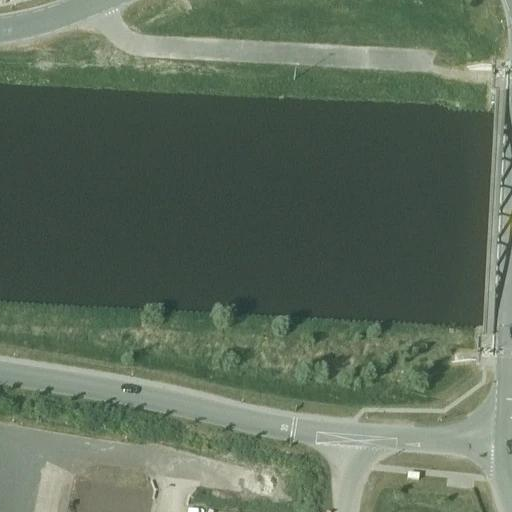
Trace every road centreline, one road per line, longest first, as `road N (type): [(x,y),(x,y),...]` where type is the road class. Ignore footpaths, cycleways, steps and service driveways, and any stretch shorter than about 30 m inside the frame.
road 1 (tertiary): [(504,443),(295,430),(0,372)]
road 2 (unclassified): [(272,487),(0,435)]
road 3 (secondary): [(511,267),(504,443)]
